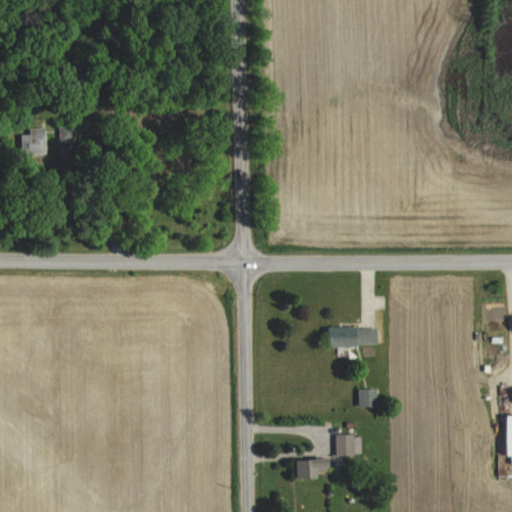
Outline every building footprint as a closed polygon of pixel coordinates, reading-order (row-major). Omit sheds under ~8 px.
[(374,343),(373,326),(316,326),(317,344),(374,343)] [(373,388),(353,387),(352,404),(372,405),(373,388)] [(495,455),(506,455),(506,463),(511,462),(511,413),(496,413),(495,455)] [(357,433),(330,433),(329,453),(357,453),(357,433)] [(285,458),(285,476),(322,474),(321,456),(285,458)]
